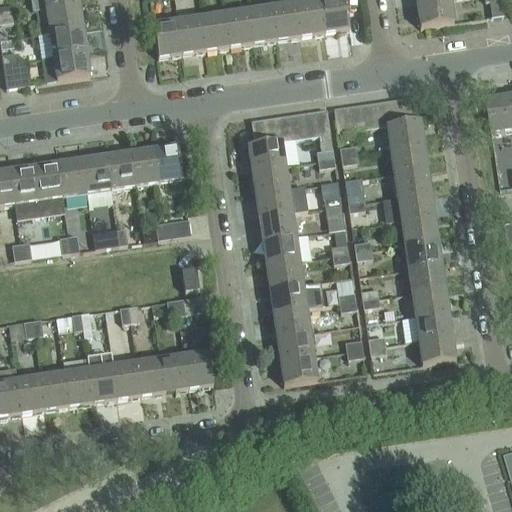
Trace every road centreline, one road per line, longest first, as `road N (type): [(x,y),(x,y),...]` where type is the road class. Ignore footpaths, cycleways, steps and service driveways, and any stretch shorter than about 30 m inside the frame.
road 1 (residential): [(203,104),(241,415),(218,430),(0,462)]
road 2 (residential): [(452,62),(493,366),(511,385)]
road 3 (residential): [(203,104),(387,74)]
road 4 (residential): [(0,133),(136,113)]
